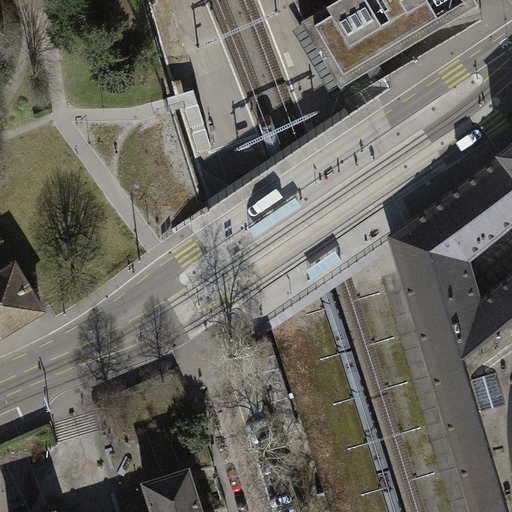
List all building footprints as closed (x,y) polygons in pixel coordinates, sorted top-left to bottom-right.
[(472,511),(449,431),(416,320),(404,280),(391,238),(389,240),(353,145),(358,142),(342,94),(340,88),(301,23),(290,0),(254,0),(272,46),(295,107),(319,175),(348,268),(373,344),(424,511),(472,511)] [(294,0),(304,21),(301,23),(340,88),(450,23),(479,6),(475,0),(294,0)] [(511,511),(511,145),(511,146),(498,156),(500,158),(459,189),(431,209),(391,238),(404,280),(416,320),(449,431),(472,511),(511,511)] [(0,335),(42,311),(14,265),(0,273),(0,335)] [(267,318),(329,511),(388,511),(356,405),(319,287),(267,318)] [(256,346),(260,359),(276,354),(271,341),(256,346)] [(55,511),(53,511),(202,511),(189,469),(143,484),(151,511),(55,511)]
